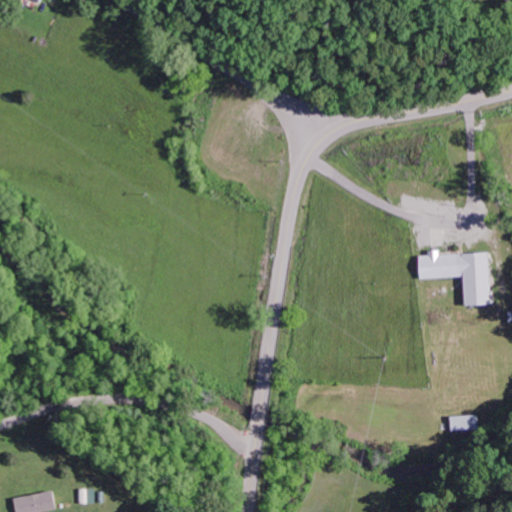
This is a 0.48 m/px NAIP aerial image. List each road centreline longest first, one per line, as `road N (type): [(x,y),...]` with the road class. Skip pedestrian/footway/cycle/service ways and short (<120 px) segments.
road 1 (secondary): [(246,511),(287,229),(310,154),(361,120),(511,93)]
road 2 (residential): [(333,133),(135,0)]
